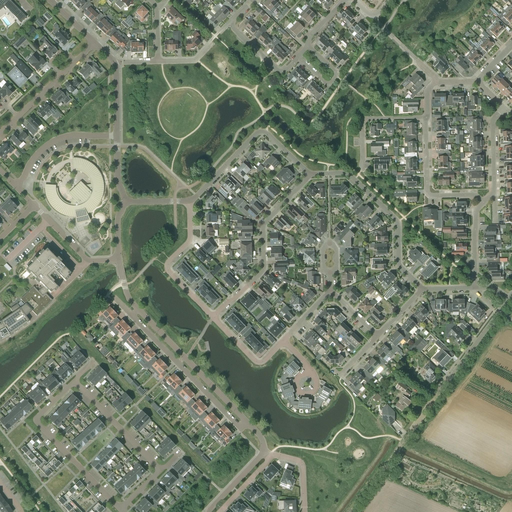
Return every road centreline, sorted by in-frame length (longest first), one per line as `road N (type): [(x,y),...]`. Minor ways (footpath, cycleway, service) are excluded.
road 1 (unclassified): [(351,511),(498,312)]
road 2 (residential): [(213,317),(261,271),(263,224),(309,174)]
road 3 (residential): [(121,509),(35,418),(74,380)]
road 4 (residential): [(130,315),(240,429),(247,422)]
road 5 (residential): [(422,289),(398,267),(396,218),(349,174),(328,173)]
road 6 (residential): [(309,174),(262,130),(196,196)]
road 7 (unclassified): [(247,422),(137,309)]
road 8 (residential): [(213,317),(166,265),(190,239),(189,201)]
road 9 (residential): [(482,202),(428,194),(425,118)]
road 10 (residential): [(0,132),(94,43)]
road 11 (residential): [(74,380),(160,470)]
road 12 (residential): [(116,135),(53,141),(16,187)]
